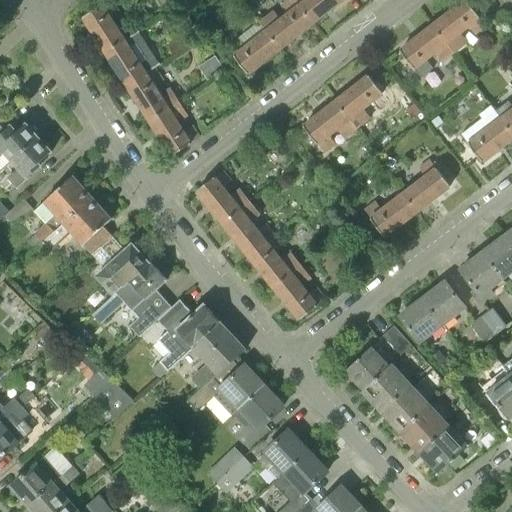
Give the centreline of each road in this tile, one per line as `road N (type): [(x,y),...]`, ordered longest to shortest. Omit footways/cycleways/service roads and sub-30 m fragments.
road 1 (residential): [(147,199),(420,0)]
road 2 (residential): [(291,362),(511,199)]
road 3 (residential): [(291,362),(147,199)]
road 4 (residential): [(147,199),(34,23)]
road 5 (residential): [(428,511),(291,362)]
